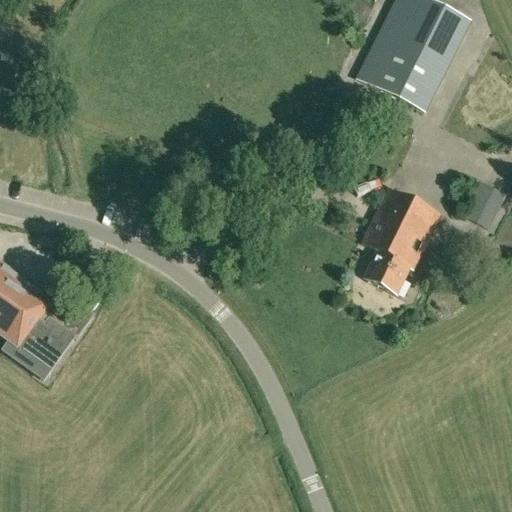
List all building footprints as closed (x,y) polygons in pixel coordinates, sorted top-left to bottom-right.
[(420,0),(395,0),(354,82),(424,117),(471,25),(420,0)] [(493,232),(511,210),(511,201),(495,187),(472,213),(493,232)] [(388,194),(362,248),(377,255),(364,283),(397,299),(410,272),(412,273),(439,218),(388,194)] [(83,278),(99,291),(112,275),(96,262),(83,278)] [(0,338),(8,344),(19,350),(50,303),(0,266),(0,338)] [(54,306),(50,303),(19,350),(8,344),(1,353),(42,384),(73,342),(75,343),(93,319),(77,308),(75,311),(63,303),(58,309),(54,306)]
